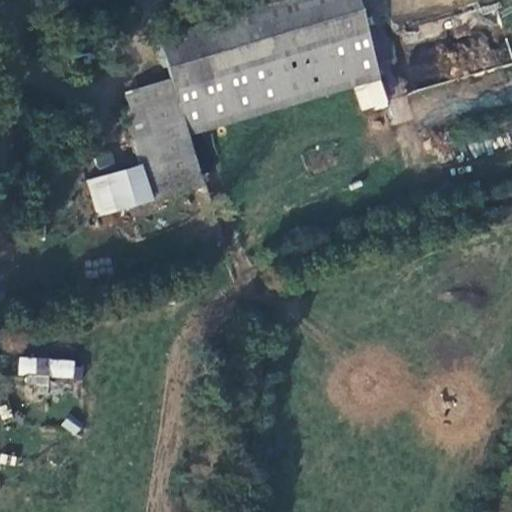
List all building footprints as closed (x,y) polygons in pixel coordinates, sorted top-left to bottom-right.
[(154,40),(167,82),(185,134),(374,80),(348,0),(285,0),(262,6),(154,40)] [(511,58),(511,57),(506,41),(489,47),(485,36),(442,52),(452,81),(511,58)] [(148,135),(129,141),(137,166),(148,198),(200,182),(185,134),(167,82),(136,91),(148,135)] [(92,216),(148,198),(137,166),(83,183),(92,216)] [(17,374),(73,377),(74,359),(18,357),(17,374)]
